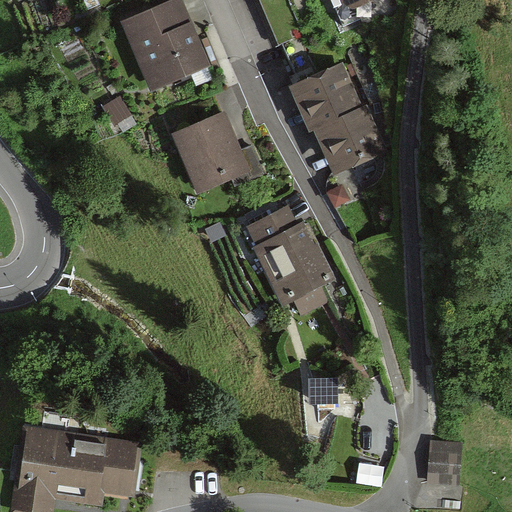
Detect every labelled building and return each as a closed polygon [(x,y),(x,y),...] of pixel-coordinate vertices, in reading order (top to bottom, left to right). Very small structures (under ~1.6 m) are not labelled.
[(304,0),(305,2),(309,0),(337,0),(343,15),(378,0),(304,0)] [(178,3),(128,24),(154,85),(203,64),(178,3)] [(342,69),(295,90),(312,130),(318,128),(360,110),(342,69)] [(360,110),(318,128),(337,171),(384,150),(365,107),(360,110)] [(225,114),(172,137),(199,199),(262,171),(252,148),(242,153),(225,114)] [(291,207),(245,229),(283,307),(328,286),(291,207)] [(137,449),(21,435),(12,511),(49,511),(51,502),(96,508),(98,494),(131,498),(137,449)] [(460,444),(433,443),(430,483),(458,485),(460,444)]
